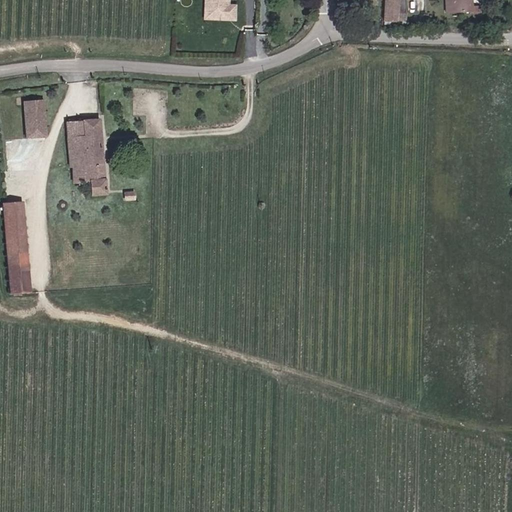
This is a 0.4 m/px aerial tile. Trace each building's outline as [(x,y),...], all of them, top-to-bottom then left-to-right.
[(401,0),(382,0),(381,22),(395,22),(395,15),(401,15),(401,0)] [(446,0),(445,14),(471,15),(471,0),(446,0)] [(231,19),(232,6),(224,5),(218,5),(218,8),(204,7),(203,17),(231,19)] [(46,137),(44,103),(22,103),(24,140),(42,140),(46,137)] [(88,184),(89,198),(104,196),(98,122),(65,124),(69,168),(72,168),(73,185),(88,184)] [(20,202),(1,203),(6,265),(25,264),(20,202)] [(6,265),(9,297),(28,296),(25,264),(6,265)]
